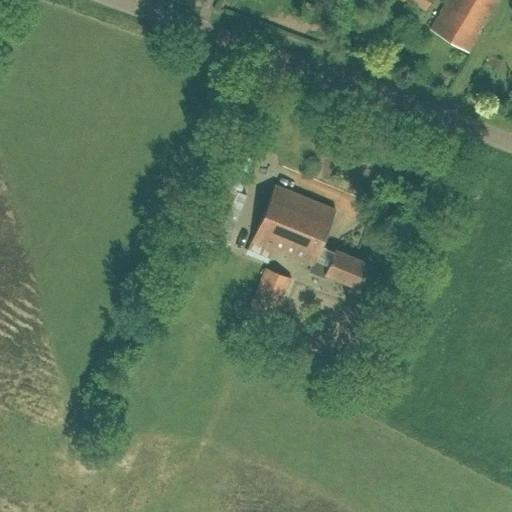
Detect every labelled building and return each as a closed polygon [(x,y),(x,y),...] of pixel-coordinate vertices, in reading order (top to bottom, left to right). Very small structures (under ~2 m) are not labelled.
[(400,0),(423,13),(431,0),(400,0)] [(499,0),(446,0),(429,28),(469,51),(499,0)] [(228,150),(217,182),(242,192),(253,159),(228,150)] [(247,195),(242,192),(217,182),(215,181),(195,230),(226,244),(247,195)] [(324,276),(325,274),(359,288),(369,263),(335,249),(334,251),(320,245),(335,209),(274,184),(251,239),(310,264),(308,270),(324,276)] [(290,278),(264,267),(247,312),(272,323),(290,278)]
